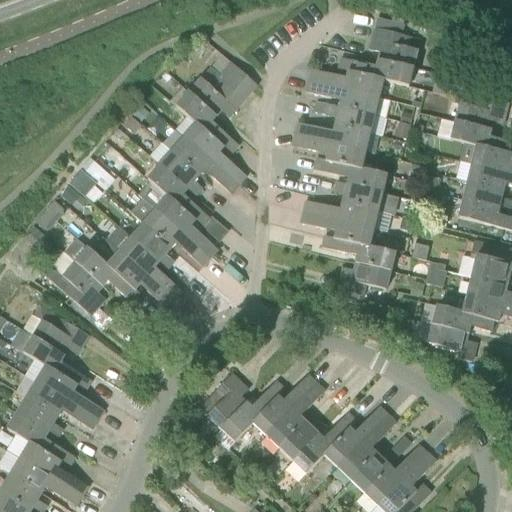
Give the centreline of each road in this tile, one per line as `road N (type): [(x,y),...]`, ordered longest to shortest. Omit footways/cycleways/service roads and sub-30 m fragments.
road 1 (residential): [(253,324),(264,93),(281,66),(342,13)]
road 2 (residential): [(471,456),(454,416),(370,354),(311,328),(253,324)]
road 3 (residential): [(100,511),(175,352),(194,334),(253,324)]
